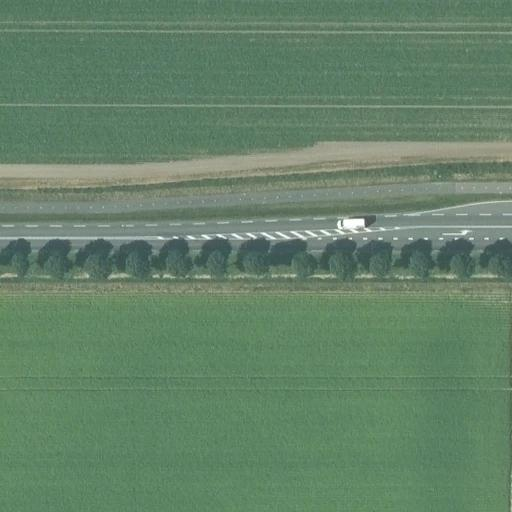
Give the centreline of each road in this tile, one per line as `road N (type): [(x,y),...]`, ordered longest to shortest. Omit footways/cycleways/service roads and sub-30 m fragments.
road 1 (primary): [(143,238),(156,246),(511,246)]
road 2 (primary): [(511,221),(156,231),(143,238)]
road 3 (primary): [(143,238),(0,238)]
